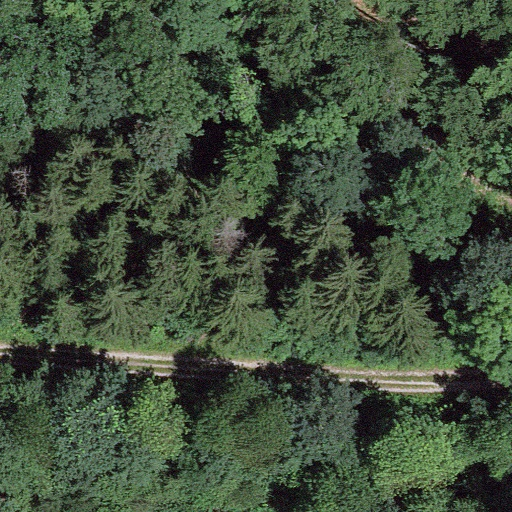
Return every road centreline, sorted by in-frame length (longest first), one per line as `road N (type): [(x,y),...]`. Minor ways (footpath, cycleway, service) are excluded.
road 1 (track): [(511,366),(446,378),(0,353)]
road 2 (track): [(511,198),(246,0)]
